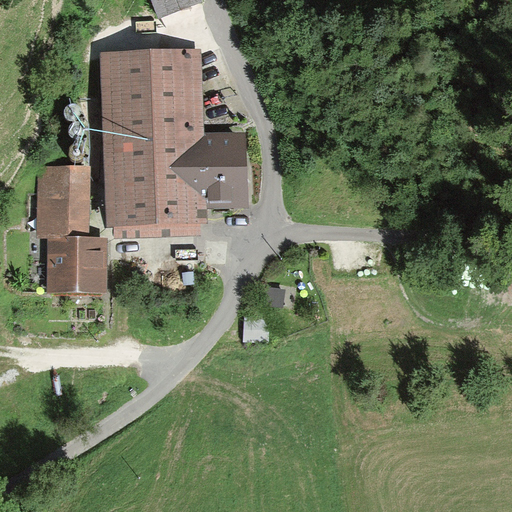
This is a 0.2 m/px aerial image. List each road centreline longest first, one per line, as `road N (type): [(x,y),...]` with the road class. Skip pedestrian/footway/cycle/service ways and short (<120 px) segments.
road 1 (residential): [(0,491),(144,407),(193,355),(268,230)]
road 2 (residential): [(268,230),(511,252)]
road 3 (residential): [(268,230),(269,141),(217,0)]
